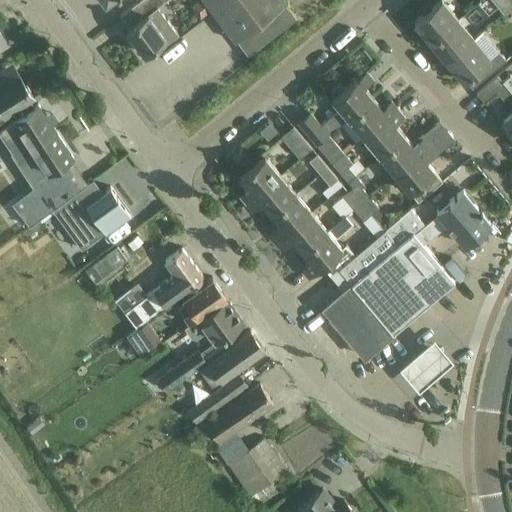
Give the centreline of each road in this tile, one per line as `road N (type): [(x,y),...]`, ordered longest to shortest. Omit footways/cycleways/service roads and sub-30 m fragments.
road 1 (tertiary): [(487,453),(433,450),(333,397),(168,173)]
road 2 (residential): [(168,173),(384,0)]
road 3 (tertiary): [(168,173),(39,0)]
road 4 (tertiary): [(487,453),(492,391),(511,323)]
